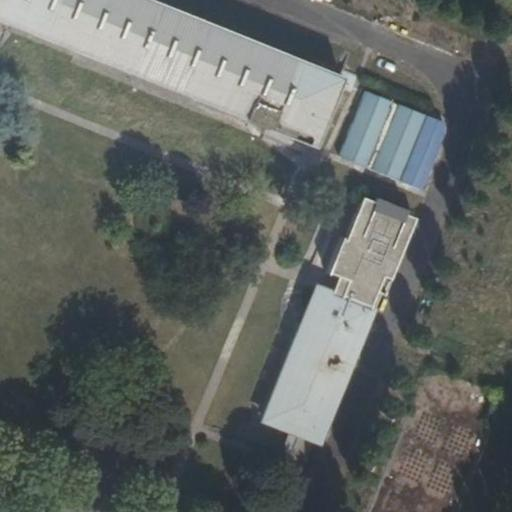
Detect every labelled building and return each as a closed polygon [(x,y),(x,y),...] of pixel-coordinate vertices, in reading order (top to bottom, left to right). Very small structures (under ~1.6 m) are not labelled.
[(0,0),(0,16),(82,50),(315,143),(343,74),(249,36),(160,0),(0,0)] [(399,16),(405,0),(365,0),(365,2),(399,16)] [(423,3),(414,0),(405,0),(399,16),(416,22),(423,3)] [(393,98),(367,87),(341,153),(367,163),(393,98)] [(426,110),(399,100),(372,165),(400,176),(426,110)] [(451,123),(428,114),(402,178),(426,187),(451,123)] [(410,214),(361,194),(343,235),(337,232),(323,266),(334,271),(327,289),(312,282),(259,412),(313,435),(373,286),(379,289),(410,214)]
